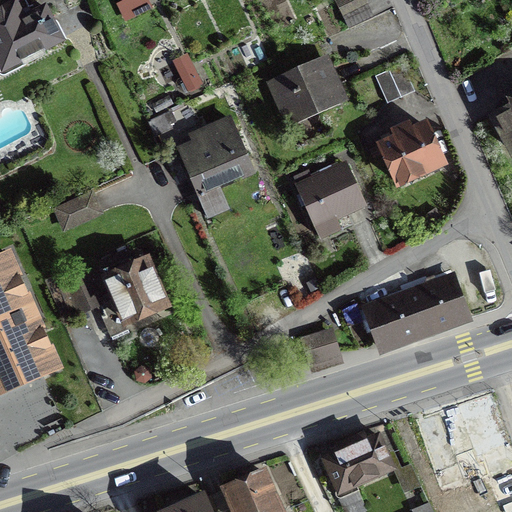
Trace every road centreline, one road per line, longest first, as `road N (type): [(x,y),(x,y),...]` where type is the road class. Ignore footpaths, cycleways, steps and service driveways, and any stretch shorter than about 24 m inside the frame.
road 1 (residential): [(73,430),(233,358),(492,211)]
road 2 (primary): [(511,342),(276,418)]
road 3 (residential): [(405,0),(492,211)]
road 4 (primary): [(276,418),(112,469)]
